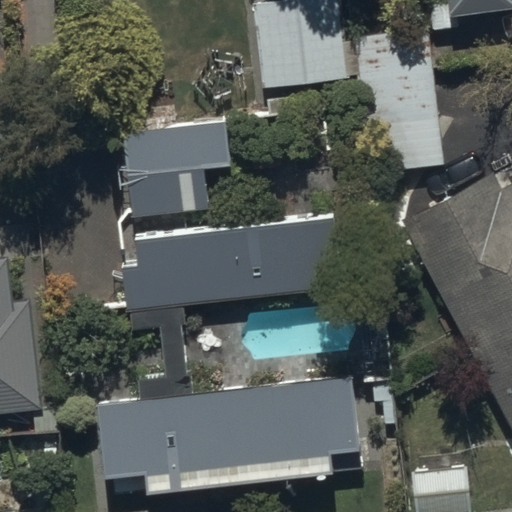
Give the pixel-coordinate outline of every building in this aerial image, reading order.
[(343,0),(310,0),(257,6),(266,90),(352,81),(343,0)] [(511,0),(454,0),(456,18),(511,11),(511,0)] [(432,30),(358,39),(375,175),(448,166),(432,30)] [(0,76),(0,165),(23,164),(16,75),(0,76)] [(231,123),(127,134),(136,220),(213,212),(209,171),(236,168),(231,123)] [(511,188),(506,192),(497,174),(405,223),(477,356),(511,337),(511,188)] [(337,224),(144,246),(147,271),(131,272),(137,330),(165,327),(171,380),(142,383),(144,405),(102,410),(111,483),(151,479),(154,499),(340,478),(340,474),(366,471),(364,456),(366,456),(357,376),(200,394),(197,374),(193,374),(188,328),(191,328),(189,309),(344,291),(337,224)] [(0,415),(47,411),(34,301),(19,303),(14,257),(0,258),(0,415)] [(511,421),(511,337),(477,356),(511,421)] [(476,511),(472,470),(417,475),(420,511),(476,511)]
